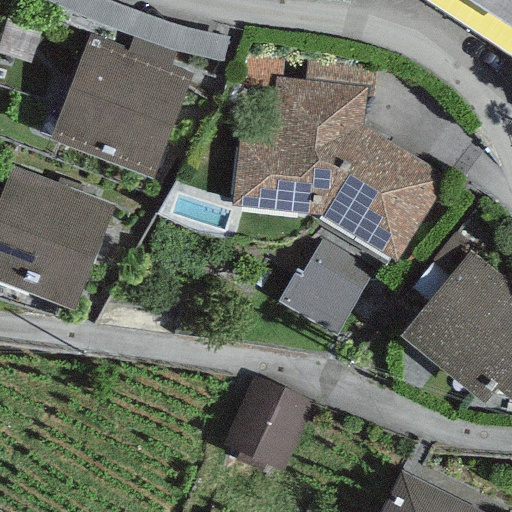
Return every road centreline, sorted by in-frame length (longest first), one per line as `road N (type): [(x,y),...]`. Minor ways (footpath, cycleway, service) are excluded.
road 1 (residential): [(511,443),(458,436),(252,363),(0,326)]
road 2 (residential): [(212,0),(373,26),(423,49),(453,71),(511,154)]
